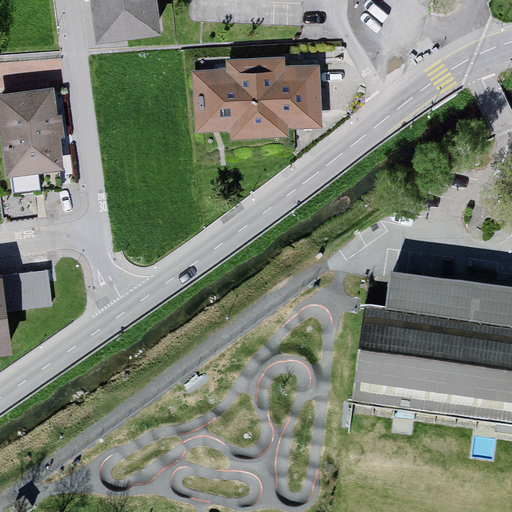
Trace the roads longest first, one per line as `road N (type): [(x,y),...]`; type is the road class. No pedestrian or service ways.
road 1 (unclassified): [(136,304),(470,65)]
road 2 (residential): [(89,224),(61,0)]
road 3 (residential): [(511,163),(435,223),(449,244),(511,251)]
road 4 (unclassified): [(0,402),(136,304)]
road 5 (unknown): [(397,113),(341,0)]
